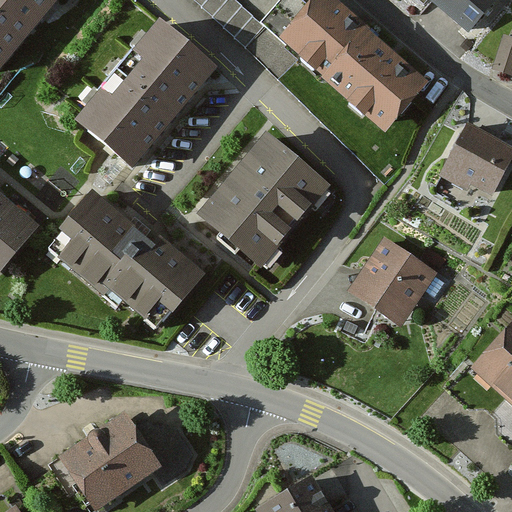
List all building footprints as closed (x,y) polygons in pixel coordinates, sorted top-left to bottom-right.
[(62,0),(0,0),(0,74),(3,77),(62,0)] [(265,26),(235,0),(197,0),(259,53),(289,85),(310,64),(265,26)] [(434,78),(340,0),(316,0),(310,7),(301,0),(286,0),(265,26),(310,64),(390,130),(434,78)] [(495,0),(433,0),(430,4),(467,36),(497,1),(495,0)] [(217,73),(159,28),(80,129),(138,174),(217,73)] [(511,165),(511,147),(472,125),(442,178),(469,193),(473,185),(494,197),(511,165)] [(330,189),(267,138),(200,221),(263,273),(330,189)] [(50,224),(0,183),(0,280),(2,282),(50,224)] [(168,231),(160,241),(102,191),(54,245),(113,297),(121,287),(166,326),(214,271),(168,231)] [(441,278),(386,242),(351,294),(406,330),(441,278)] [(511,324),(474,370),(487,381),(511,402),(511,324)] [(169,461),(132,408),(66,454),(103,506),(169,461)] [(342,511),(318,473),(258,509),(260,511),(342,511)]
